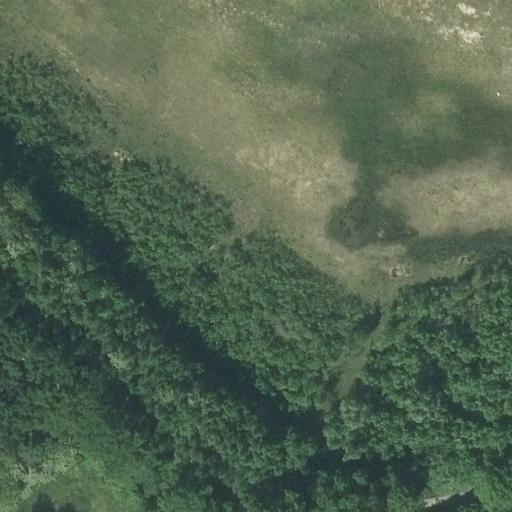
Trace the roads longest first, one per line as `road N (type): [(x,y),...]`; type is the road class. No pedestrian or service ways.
road 1 (track): [(0,326),(185,511)]
road 2 (track): [(362,511),(511,486)]
